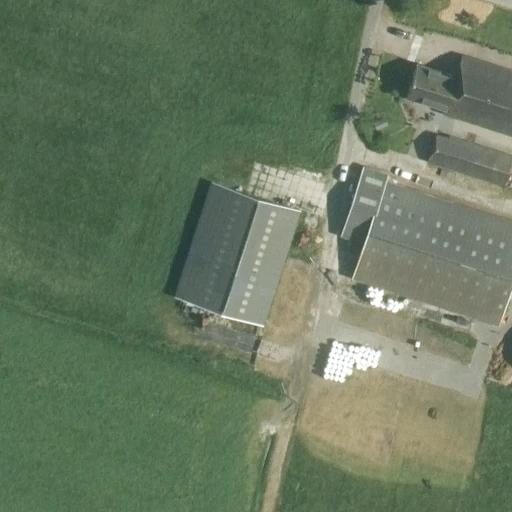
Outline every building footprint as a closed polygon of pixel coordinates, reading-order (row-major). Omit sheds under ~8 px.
[(511,70),(463,56),(457,76),(417,64),(407,96),(446,108),(444,113),(511,133),(511,70)] [(503,188),(511,161),(436,136),(427,163),(503,188)] [(497,326),(511,278),(511,221),(385,180),(387,174),(363,166),(340,236),(363,243),(351,278),(497,326)] [(467,190),(470,180),(450,175),(447,185),(467,190)] [(178,298),(263,325),(299,211),(215,184),(178,298)] [(396,376),(426,387),(437,358),(407,347),(396,376)]
